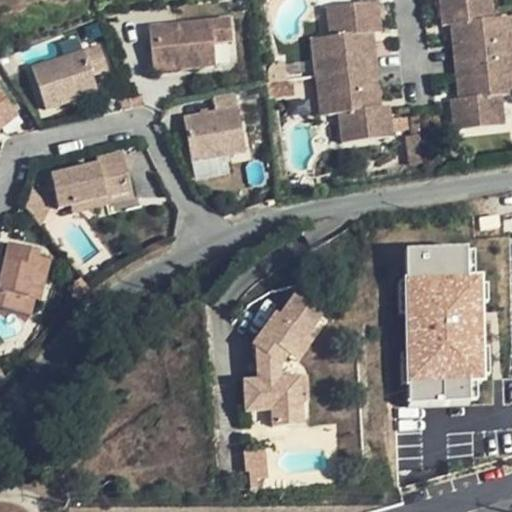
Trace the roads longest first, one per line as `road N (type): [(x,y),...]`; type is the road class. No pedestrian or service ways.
road 1 (residential): [(511,180),(273,208),(211,240)]
road 2 (residential): [(0,182),(18,148),(149,123),(211,240)]
road 3 (residential): [(211,240),(114,291),(0,408)]
